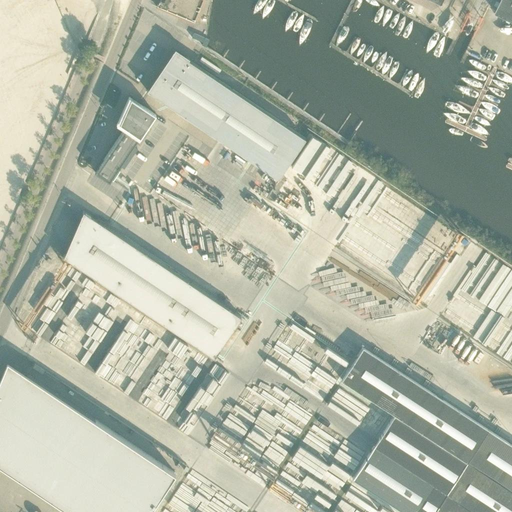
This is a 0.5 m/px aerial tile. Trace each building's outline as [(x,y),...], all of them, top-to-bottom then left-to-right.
[(158,0),(156,6),(193,21),(202,0),(158,0)] [(511,0),(500,0),(495,12),(505,17),(508,19),(511,20),(511,0)] [(191,37),(202,42),(205,36),(193,32),(191,37)] [(186,58),(176,51),(150,90),(148,88),(147,90),(279,175),(305,138),(187,56),(186,58)] [(125,126),(95,172),(109,181),(111,178),(113,180),(120,169),(119,168),(156,113),(129,95),(117,121),(125,126)] [(241,316),(116,232),(83,210),(63,256),(214,356),(241,316)] [(511,511),(511,444),(363,346),(341,379),(394,414),(353,477),(406,511),(511,511)] [(0,463),(72,511),(147,511),(175,471),(27,373),(0,381),(0,463)]
